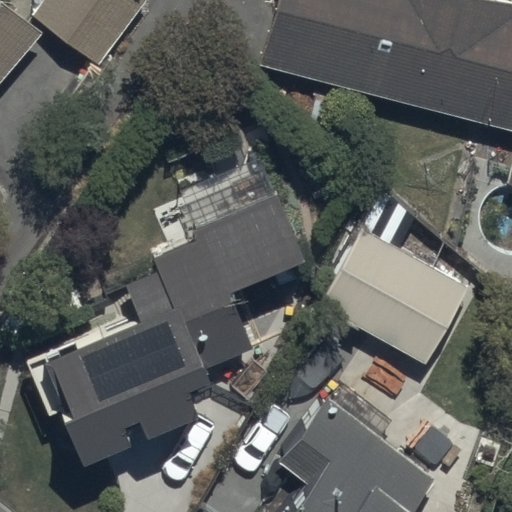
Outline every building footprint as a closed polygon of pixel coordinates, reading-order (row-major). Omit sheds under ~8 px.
[(0,8),(0,84),(48,29),(91,66),(140,11),(127,0),(46,0),(22,28),(0,8)] [(511,6),(486,0),(274,0),(256,69),(511,137),(511,148),(503,183),(511,185),(511,6)] [(295,267),(255,161),(177,191),(185,210),(155,221),(164,245),(145,252),(152,272),(140,277),(134,260),(93,276),(101,299),(119,292),(133,329),(36,366),(60,428),(55,430),(70,470),(107,456),(118,485),(133,480),(123,452),(189,427),(178,399),(196,392),(190,376),(243,356),(220,295),(295,267)] [(464,290),(358,230),(314,308),(420,368),(464,290)] [(385,424),(337,388),(287,455),(314,475),(286,511),(411,511),(433,483),(374,439),(385,424)]
